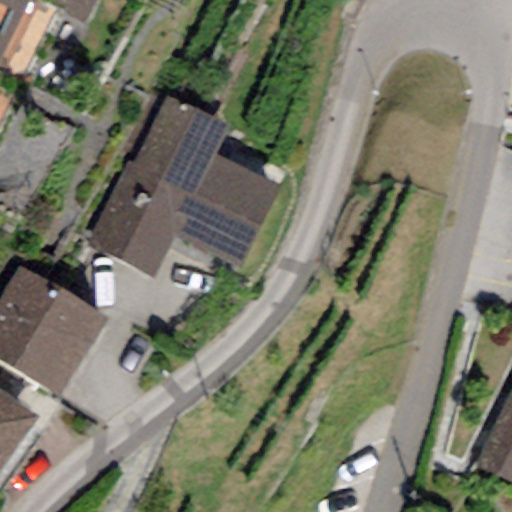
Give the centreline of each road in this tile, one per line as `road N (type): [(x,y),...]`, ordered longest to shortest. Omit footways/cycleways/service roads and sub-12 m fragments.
road 1 (residential): [(406,0),(394,7),(373,51),(286,283),(239,343),(107,437),(26,511)]
road 2 (residential): [(383,511),(484,125),(491,43),(483,13),(466,0)]
